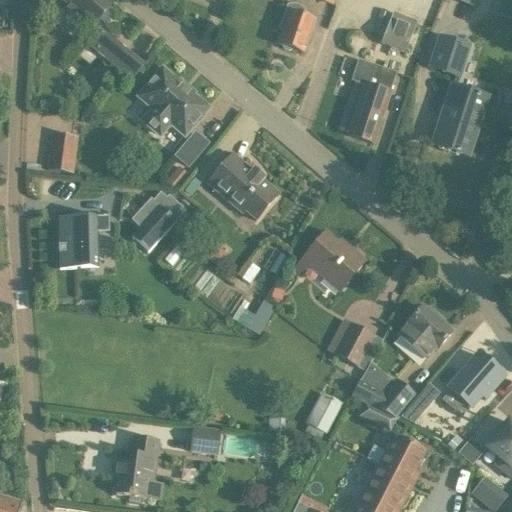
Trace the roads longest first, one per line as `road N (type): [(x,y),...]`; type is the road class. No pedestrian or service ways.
road 1 (unclassified): [(511,345),(449,273),(123,0)]
road 2 (unclassified): [(41,511),(11,190),(21,0)]
